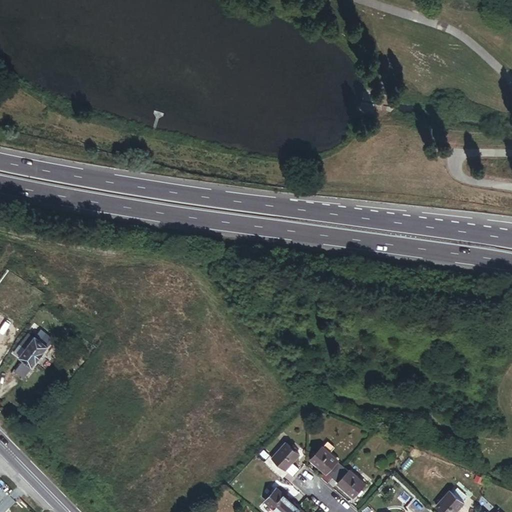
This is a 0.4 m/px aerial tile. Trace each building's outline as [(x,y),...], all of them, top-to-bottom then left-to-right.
[(49,345),(36,334),(19,355),(24,358),(15,370),(24,377),(49,345)] [(300,456),(288,445),(274,460),(272,458),(266,464),(284,480),(290,473),(287,471),(300,456)] [(328,446),(324,450),(330,456),(334,452),(328,446)] [(328,475),(337,464),(338,463),(330,456),(324,450),(322,449),(311,462),(327,476),(328,475)] [(328,475),(334,480),(343,469),(337,464),(328,475)] [(343,469),(334,480),(340,485),(349,474),(343,469)] [(350,473),(349,474),(340,485),(339,486),(355,500),(360,495),(362,492),(366,487),(350,473)] [(265,501),(277,511),(282,511),(291,502),(276,489),(265,501)] [(457,489),(452,494),(463,504),(467,499),(457,489)] [(437,509),(440,511),(457,511),(464,505),(463,504),(452,494),(451,493),(437,509)] [(302,511),(291,502),(282,511),(302,511)]
